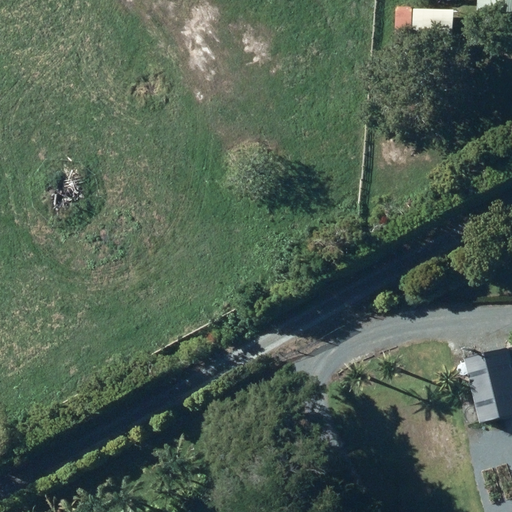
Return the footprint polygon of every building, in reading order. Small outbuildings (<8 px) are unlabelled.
[(511,0),(482,0),(482,12),(511,13),(511,0)] [(416,9),(415,54),(457,55),(459,10),(416,9)] [(511,349),(469,360),(484,423),(511,416),(511,349)] [(447,384),(440,385),(442,395),(449,394),(447,384)] [(501,501),(499,490),(489,492),(491,503),(501,501)]
